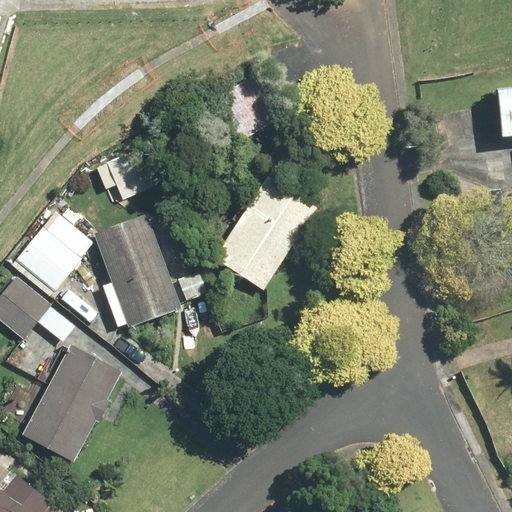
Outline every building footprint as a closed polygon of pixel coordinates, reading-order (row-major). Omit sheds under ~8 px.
[(243,147),(282,119),(253,77),(229,94),(213,105),(243,147)] [(511,90),(497,92),(503,142),(511,141),(511,90)] [(264,293),(318,211),(268,178),(214,261),(264,293)] [(39,221),(46,227),(17,261),(52,292),(94,244),(74,226),(81,218),(58,198),(39,221)] [(103,288),(120,333),(185,310),(151,215),(96,236),(113,284),(103,288)] [(0,320),(24,340),(26,338),(39,323),(61,342),(75,327),(18,278),(12,285),(0,274),(0,320)] [(46,354),(26,338),(24,340),(7,360),(26,377),(46,354)] [(114,402),(108,400),(122,374),(70,347),(23,438),(74,465),(97,422),(102,425),(114,402)] [(60,511),(62,510),(18,479),(7,494),(0,489),(0,511),(60,511)]
